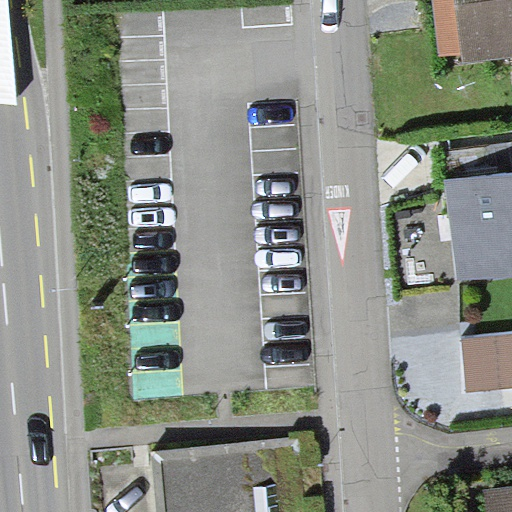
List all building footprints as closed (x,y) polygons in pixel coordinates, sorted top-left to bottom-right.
[(511,0),(434,0),(440,56),(462,54),(463,62),(511,56),(511,0)] [(511,172),(445,181),(450,222),(457,285),(511,278),(511,172)] [(511,332),(462,338),(467,394),(511,389),(511,332)] [(300,511),(295,445),(149,456),(152,511),(300,511)] [(511,511),(511,490),(490,492),(491,511),(511,511)]
